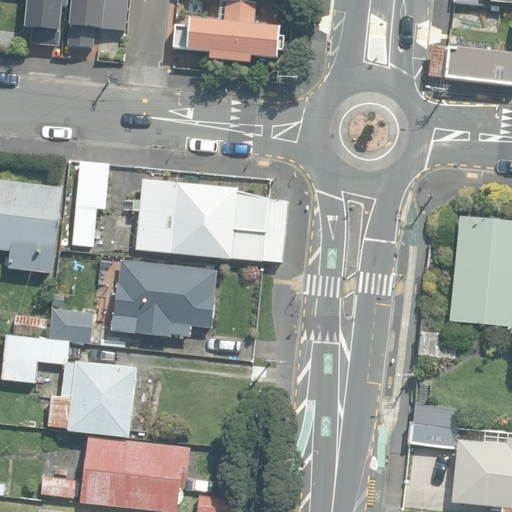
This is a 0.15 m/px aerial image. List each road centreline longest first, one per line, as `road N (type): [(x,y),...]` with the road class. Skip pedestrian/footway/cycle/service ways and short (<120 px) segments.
road 1 (secondary): [(368,177),(332,511)]
road 2 (residential): [(0,103),(325,132)]
